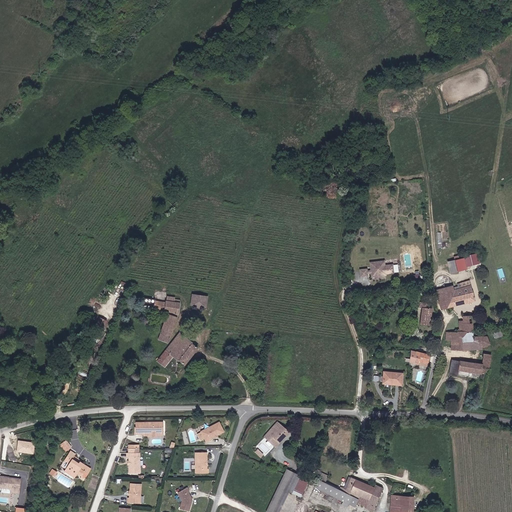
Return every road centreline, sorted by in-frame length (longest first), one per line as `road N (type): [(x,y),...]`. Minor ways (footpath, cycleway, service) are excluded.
road 1 (residential): [(0,432),(132,408)]
road 2 (residential): [(419,411),(447,319),(479,303)]
road 3 (unclassified): [(244,413),(366,411)]
